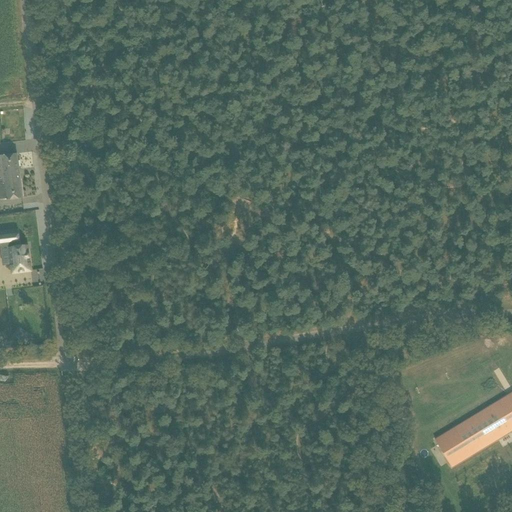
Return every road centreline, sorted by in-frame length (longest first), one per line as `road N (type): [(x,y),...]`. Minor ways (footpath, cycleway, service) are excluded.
road 1 (unclassified): [(66,364),(178,358),(413,318),(511,313)]
road 2 (unclassified): [(66,364),(24,0)]
road 3 (track): [(83,511),(66,364)]
